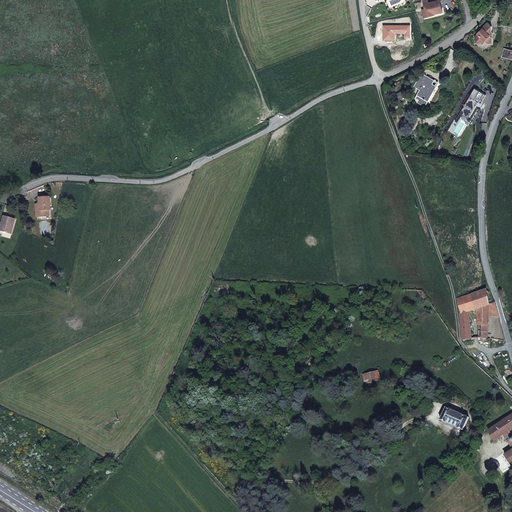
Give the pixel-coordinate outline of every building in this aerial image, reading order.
[(442,11),(440,0),(424,4),(425,9),(422,10),(424,16),(428,15),(429,17),(435,15),(434,14),(434,13),(442,11)] [(492,32),(492,26),(488,23),(482,28),(483,29),(481,31),(480,31),(477,34),(478,35),(475,38),(481,43),(482,44),(485,41),(487,43),(490,43),(492,41),(492,38),(490,36),(493,33),(492,32)] [(511,50),(504,48),(503,54),(506,55),(505,57),(511,59),(511,50)] [(433,80),(425,75),(425,76),(421,74),(414,86),(421,89),(416,98),(419,100),(418,102),(424,105),(432,90),(433,91),(436,86),(431,83),(433,80)] [(475,88),(462,111),(464,112),(468,115),(471,110),(473,111),(476,106),(475,106),(478,102),(481,104),(487,95),(475,88)] [(425,105),(433,91),(432,90),(424,105),(425,105)] [(468,115),(464,112),(462,115),(469,119),(473,111),(471,110),(468,115)] [(40,198),(40,202),(40,203),(39,205),(36,205),(37,212),(40,212),(41,217),(47,216),(46,212),(48,210),(49,210),(51,210),(50,197),(40,198)] [(12,234),(15,219),(4,216),(2,224),(3,224),(2,231),(12,234)] [(486,290),(457,298),(461,313),(463,339),(472,338),(471,324),(467,311),(477,308),(489,304),(488,300),(486,290)] [(499,317),(495,303),(492,304),(492,300),(488,300),(489,304),(489,316),(499,317)] [(489,316),(489,304),(477,308),(478,325),(482,325),(488,325),(489,316)] [(488,338),(488,326),(488,325),(482,325),(482,331),(478,331),(479,338),(488,338)] [(381,381),(378,371),(364,374),(366,384),(381,381)] [(469,418),(447,408),(441,420),(446,422),(447,421),(458,427),(463,430),(469,418)] [(511,414),(489,431),(495,441),(504,435),(511,446),(511,450),(505,455),(511,464),(511,435),(509,431),(511,429),(511,414)]
